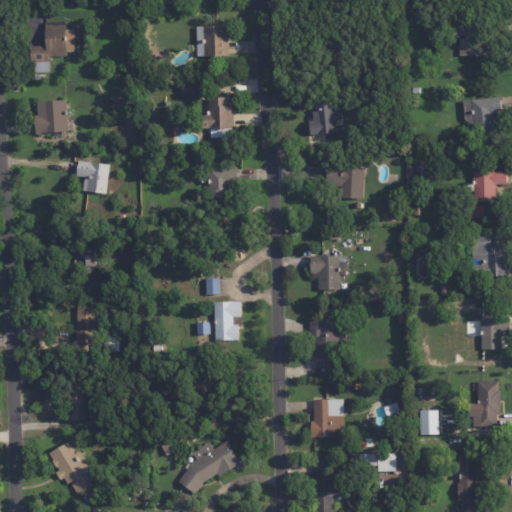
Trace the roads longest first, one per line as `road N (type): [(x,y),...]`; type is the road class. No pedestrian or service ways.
road 1 (residential): [(265,0),(279,511)]
road 2 (residential): [(0,120),(18,511)]
